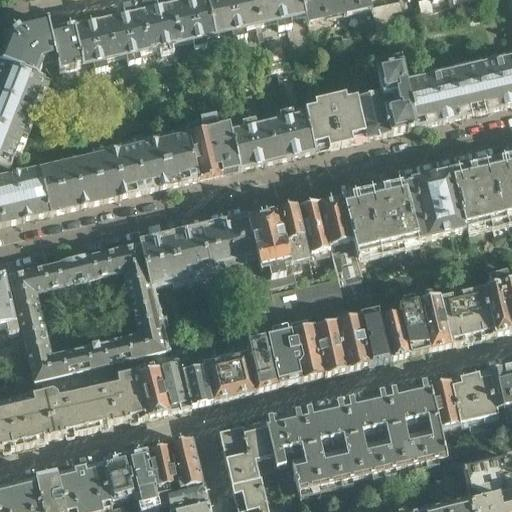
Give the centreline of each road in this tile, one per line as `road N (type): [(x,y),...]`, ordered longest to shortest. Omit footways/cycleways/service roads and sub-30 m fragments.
road 1 (residential): [(0,256),(511,136)]
road 2 (residential): [(202,422),(511,351)]
road 3 (residential): [(0,470),(202,422)]
